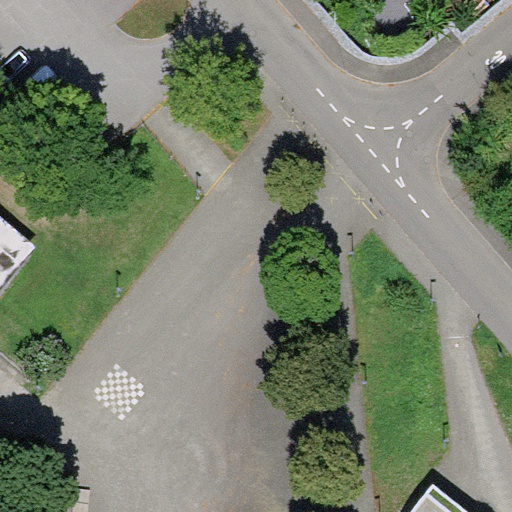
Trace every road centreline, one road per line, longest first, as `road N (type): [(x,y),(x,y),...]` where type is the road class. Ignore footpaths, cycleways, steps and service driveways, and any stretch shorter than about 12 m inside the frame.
road 1 (residential): [(376,150),(511,305)]
road 2 (residential): [(250,0),(376,150)]
road 3 (residential): [(511,32),(376,150)]
